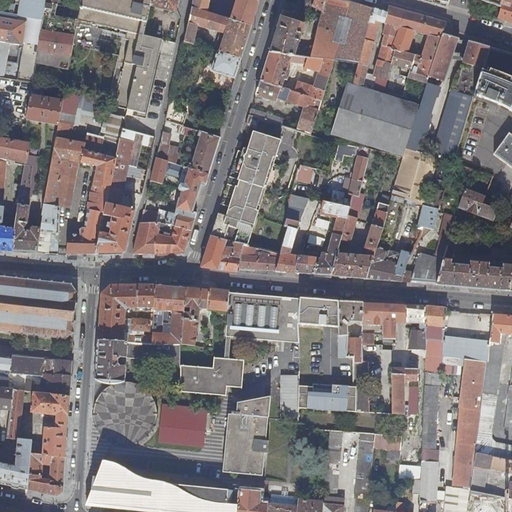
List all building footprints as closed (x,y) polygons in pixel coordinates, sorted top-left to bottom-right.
[(0,0),(0,16),(16,19),(17,14),(0,11),(0,0)] [(26,21),(22,46),(35,48),(33,63),(31,63),(29,78),(35,78),(37,63),(39,51),(42,32),(47,3),(47,0),(19,0),(17,14),(16,19),(26,21)] [(115,107),(128,110),(145,36),(151,6),(152,0),(81,0),(77,22),(77,24),(80,25),(81,21),(128,31),(127,32),(132,33),(130,41),(115,107)] [(152,0),(151,6),(174,11),(177,9),(179,0),(152,0)] [(219,52),(242,59),(260,0),(237,0),(231,19),(208,12),(211,0),(194,0),(185,41),(194,44),(198,26),(225,33),(219,52)] [(360,64),(374,9),(342,0),(315,0),(312,6),(313,7),(314,7),(323,13),(315,44),(312,58),(335,61),(360,64)] [(474,0),(483,3),(501,8),(502,6),(478,0),(474,0)] [(511,0),(503,0),(502,6),(501,8),(499,19),(504,20),(511,23),(511,0)] [(47,3),(42,32),(69,37),(71,21),(55,18),(57,4),(47,3)] [(410,70),(406,84),(411,85),(412,79),(413,79),(427,84),(429,76),(430,72),(425,71),(427,66),(432,67),(443,33),(446,22),(390,6),(388,13),(386,23),(384,32),(386,33),(397,38),(392,65),(410,70)] [(386,23),(388,13),(374,9),(360,64),(355,84),(363,86),(366,73),(379,25),(378,21),(386,23)] [(295,14),(283,10),(282,14),(282,15),(277,28),(278,28),(270,52),(295,55),(308,16),(295,13),(295,14)] [(22,46),(26,21),(16,19),(0,16),(0,77),(5,79),(11,44),(22,46)] [(42,32),(39,51),(72,57),(73,46),(77,24),(77,22),(71,21),(69,37),(42,32)] [(397,38),(386,33),(379,61),(392,65),(397,38)] [(430,72),(429,76),(445,81),(459,38),(443,33),(432,67),(430,72)] [(145,36),(128,110),(146,114),(163,40),(145,36)] [(454,93),(474,99),(489,47),(469,41),(464,61),(454,78),(450,92),(454,93)] [(312,58),(315,44),(309,47),(307,57),(312,58)] [(474,99),(473,100),(476,101),(478,96),(508,107),(511,109),(511,53),(489,47),(474,99)] [(39,51),(37,63),(69,71),(72,57),(39,51)] [(212,71),(236,79),(242,59),(219,52),(218,51),(212,71)] [(322,100),(335,61),(312,58),(307,57),(295,55),(270,52),(261,81),(283,88),(291,62),(307,63),(306,67),(320,71),(314,87),(298,82),(295,92),(322,100)] [(392,65),(379,61),(379,60),(374,76),(388,80),(392,65)] [(393,70),(388,89),(392,90),(392,88),(397,71),(393,70)] [(374,76),(366,73),(363,86),(385,92),(386,88),(388,80),(374,76)] [(408,98),(413,79),(412,79),(411,85),(406,84),(404,91),(402,97),(408,98)] [(311,136),(322,100),(295,92),(283,88),(261,81),(257,95),(277,102),(278,99),(281,100),(285,101),(288,100),(306,106),(298,131),(311,136)] [(404,158),(407,149),(416,119),(421,102),(408,98),(402,97),(385,92),(363,86),(355,84),(355,85),(349,83),(334,133),(371,150),(404,158)] [(426,122),(437,87),(427,84),(421,102),(416,119),(426,122)] [(417,152),(421,153),(441,88),(437,87),(426,122),(417,152)] [(386,88),(385,92),(402,97),(404,91),(392,88),(392,90),(388,89),(386,88)] [(153,92),(153,100),(161,101),(162,93),(153,92)] [(455,164),(455,163),(473,100),(474,99),(454,93),(434,158),(438,159),(455,164)] [(32,95),(28,120),(59,126),(60,123),(62,108),(64,101),(32,95)] [(177,125),(184,126),(187,113),(174,110),(176,100),(171,99),(166,122),(177,125)] [(78,111),(62,108),(60,123),(59,126),(57,139),(68,141),(73,142),(78,111)] [(285,119),(252,109),(250,116),(283,126),(285,119)] [(101,132),(112,135),(114,126),(122,128),(124,117),(105,113),(101,132)] [(283,126),(250,116),(247,126),(256,129),(255,132),(254,132),(248,149),(244,148),(243,152),(239,151),(222,205),(230,208),(227,216),(219,214),(212,237),(228,241),(235,242),(244,245),(249,246),(282,141),(281,140),(285,127),(283,126)] [(407,149),(417,152),(426,122),(416,119),(407,149)] [(124,130),(117,158),(105,217),(112,219),(110,231),(111,231),(110,236),(101,234),(97,255),(125,254),(127,252),(137,207),(135,206),(134,210),(120,206),(137,133),(124,130)] [(189,168),(209,175),(217,151),(221,139),(221,137),(201,131),(199,136),(201,137),(192,164),(190,164),(189,168)] [(163,133),(157,159),(164,161),(168,146),(167,146),(169,134),(163,133)] [(511,134),(510,133),(494,155),(511,167),(511,134)] [(0,158),(7,160),(26,164),(27,164),(28,156),(31,145),(0,138),(0,158)] [(51,233),(49,254),(56,254),(58,254),(61,206),(59,206),(68,160),(79,162),(99,166),(89,209),(87,209),(86,213),(88,213),(85,228),(84,228),(81,230),(81,235),(70,235),(67,255),(97,255),(101,234),(105,217),(117,158),(101,155),(104,143),(105,143),(106,142),(95,140),(92,153),(85,151),(86,144),(73,142),(68,141),(57,139),(42,216),(41,229),(40,232),(51,233)] [(359,196),(371,150),(339,145),(336,160),(343,162),(345,155),(353,158),(354,154),(359,156),(351,194),(334,190),(331,203),(325,201),(325,202),(350,208),(353,195),(360,197),(360,196),(359,196)] [(172,163),(177,165),(181,149),(168,146),(164,161),(168,162),(172,163)] [(426,205),(438,159),(434,158),(421,153),(417,152),(407,149),(404,158),(392,196),(367,279),(401,282),(404,272),(405,272),(407,268),(406,267),(413,252),(409,251),(420,224),(426,205)] [(21,191),(20,196),(31,198),(34,195),(40,158),(28,156),(27,164),(26,164),(22,185),(21,191)] [(157,159),(152,181),(163,184),(167,166),(168,162),(164,161),(157,159)] [(473,169),(455,163),(455,164),(438,159),(426,205),(445,210),(438,232),(442,232),(440,237),(429,256),(419,253),(419,254),(413,252),(406,267),(407,268),(405,272),(404,272),(401,282),(437,285),(444,260),(450,244),(450,243),(460,208),(466,189),(473,169)] [(59,206),(61,206),(71,208),(79,162),(68,160),(59,206)] [(0,251),(12,252),(16,230),(15,230),(8,229),(9,221),(7,218),(3,217),(4,207),(2,207),(3,201),(4,201),(6,163),(0,162),(0,251)] [(299,164),(294,181),(309,185),(313,168),(299,164)] [(177,226),(177,227),(192,230),(197,213),(193,212),(203,183),(206,184),(209,175),(189,168),(184,167),(179,183),(182,184),(181,184),(179,189),(181,191),(183,191),(181,199),(180,198),(175,214),(170,212),(169,217),(163,215),(162,216),(164,222),(164,224),(172,225),(177,226)] [(485,197),(466,189),(460,208),(468,211),(478,215),(494,220),(498,210),(482,204),(485,197)] [(332,276),(367,279),(392,196),(384,194),(381,204),(380,203),(373,225),(372,225),(365,249),(368,257),(346,255),(349,244),(351,244),(358,218),(354,217),(360,197),(353,195),(350,208),(347,219),(342,237),(332,276)] [(310,199),(293,195),(285,228),(288,229),(281,254),(277,271),(295,273),(299,257),(291,255),(300,222),(310,199)] [(16,230),(12,252),(38,253),(39,241),(40,232),(41,229),(34,228),(32,229),(31,232),(24,231),(24,229),(27,224),(30,206),(31,198),(20,196),(18,203),(15,230),(16,230)] [(347,219),(350,208),(325,202),(325,203),(322,214),(338,218),(338,217),(347,219)] [(145,210),(142,224),(157,224),(158,217),(159,213),(145,210)] [(165,237),(165,233),(163,233),(162,235),(160,235),(161,224),(164,224),(164,222),(162,216),(158,217),(157,224),(142,224),(134,254),(155,254),(157,243),(164,244),(165,238),(165,237)] [(112,219),(105,217),(101,234),(110,236),(111,231),(110,231),(112,219)] [(342,237),(347,219),(338,217),(338,218),(333,235),(342,237)] [(174,235),(171,234),(171,238),(174,238),(173,253),(184,252),(192,230),(177,227),(174,235)] [(171,238),(171,234),(165,233),(165,237),(165,238),(164,244),(157,243),(155,254),(158,254),(173,253),(174,238),(171,238)] [(314,275),(332,276),(342,237),(333,235),(328,255),(323,254),(321,259),(317,259),(314,275)] [(238,273),(239,268),(244,245),(235,242),(234,248),(226,248),(228,241),(212,237),(202,267),(238,273)] [(277,271),(281,254),(249,246),(244,245),(239,268),(277,271)] [(493,249),(492,257),(503,257),(504,250),(493,249)] [(295,273),(314,275),(317,259),(299,256),(299,257),(295,273)] [(452,261),(444,260),(437,285),(511,291),(511,265),(504,265),(504,269),(490,268),(490,264),(472,262),(471,267),(452,265),(452,261)] [(0,333),(0,334),(0,332),(10,333),(10,335),(12,335),(12,334),(22,335),(22,336),(24,336),(24,335),(34,336),(34,338),(36,338),(36,336),(46,337),(46,339),(48,339),(48,338),(57,339),(57,340),(59,340),(60,339),(65,340),(65,341),(67,340),(67,338),(73,335),(75,335),(75,333),(74,333),(75,323),(76,323),(76,321),(75,322),(77,305),(78,305),(78,303),(77,303),(78,294),(79,294),(78,292),(77,292),(73,286),(73,285),(72,284),(71,285),(66,285),(66,283),(64,283),(64,284),(54,283),(54,281),(52,281),(52,283),(42,282),(42,280),(40,280),(40,281),(30,280),(30,279),(28,278),(28,280),(18,279),(18,277),(16,277),(16,279),(7,278),(7,276),(5,276),(4,278),(0,277),(0,333)] [(102,295),(99,342),(129,343),(130,334),(133,334),(133,331),(150,332),(151,321),(126,320),(127,312),(130,309),(155,309),(157,287),(149,286),(112,286),(102,295)] [(182,346),(187,289),(157,287),(155,309),(155,315),(166,316),(166,312),(168,312),(168,314),(173,314),(172,335),(154,333),(154,337),(153,344),(173,345),(182,346)] [(210,291),(209,291),(187,289),(182,346),(185,346),(196,347),(200,322),(200,310),(210,311),(210,310),(211,306),(208,306),(210,291)] [(229,292),(229,291),(209,289),(209,291),(210,291),(208,306),(211,306),(210,310),(214,311),(227,312),(229,292)] [(225,338),(299,344),(299,342),(300,323),(301,299),(231,293),(229,292),(227,312),(225,338)] [(339,328),(339,302),(301,298),(301,299),(300,323),(316,325),(339,328)] [(363,323),(364,303),(339,302),(339,328),(339,336),(348,336),(349,325),(351,322),(363,323)] [(397,323),(406,323),(406,305),(396,305),(364,303),(363,323),(362,327),(365,328),(363,339),(363,345),(373,345),(373,337),(383,338),(382,341),(392,340),(392,343),(396,343),(397,323)] [(414,353),(426,359),(426,340),(426,307),(406,305),(406,323),(420,324),(420,331),(412,331),(409,350),(414,350),(414,353)] [(461,376),(464,377),(486,379),(488,362),(440,357),(443,336),(447,309),(426,307),(426,340),(426,359),(425,372),(441,374),(456,376),(461,376)] [(488,362),(486,379),(482,412),(476,453),(511,460),(511,446),(496,444),(492,438),(498,395),(497,395),(504,345),(505,345),(506,335),(511,335),(511,316),(494,315),(491,341),(488,362)] [(313,385),(299,385),(299,410),(357,412),(358,387),(354,387),(354,358),(347,358),(348,339),(348,336),(339,336),(339,358),(353,359),(353,383),(313,382),(313,385)] [(440,357),(488,362),(491,341),(443,336),(440,357)] [(357,412),(370,413),(369,368),(369,362),(363,362),(363,345),(363,339),(348,339),(347,358),(354,358),(354,387),(358,387),(357,412)] [(99,342),(96,380),(126,382),(128,359),(182,363),(182,346),(173,345),(153,344),(142,344),(136,343),(129,343),(99,342)] [(0,388),(10,390),(11,380),(0,378),(0,372),(11,374),(13,357),(0,355),(0,388)] [(73,362),(13,357),(11,374),(43,377),(42,386),(41,394),(70,398),(72,368),(73,362)] [(182,367),(181,386),(181,392),(219,395),(223,360),(214,359),(214,370),(182,367)] [(223,360),(219,395),(227,396),(227,387),(243,388),(245,361),(223,360)] [(393,415),(403,415),(403,414),(405,414),(404,382),(418,382),(418,369),(392,369),(393,415)] [(420,495),(419,511),(427,511),(428,501),(437,501),(438,463),(435,463),(441,374),(425,372),(421,467),(421,481),(420,495)] [(460,409),(461,409),(482,412),(486,379),(464,377),(460,409)] [(94,412),(94,418),(95,422),(97,427),(100,431),(105,437),(109,441),(113,443),(118,445),(122,445),(127,445),(131,445),(137,443),(140,442),(147,437),(150,434),(154,427),(156,424),(157,420),(157,416),(157,412),(156,407),(155,402),(150,395),(147,391),(144,388),(139,386),(134,384),(130,383),(125,383),(126,382),(96,380),(103,384),(107,385),(113,386),(107,388),(102,393),(100,396),(96,402),(95,406),(94,412)] [(26,381),(25,392),(29,392),(34,393),(41,394),(42,386),(34,385),(34,382),(26,381)] [(10,390),(0,388),(0,410),(2,410),(1,419),(10,419),(13,390),(10,390)] [(410,388),(409,415),(417,415),(418,388),(410,388)] [(25,392),(13,390),(10,419),(8,439),(19,440),(20,440),(25,395),(29,396),(29,392),(25,392)] [(66,458),(70,398),(41,394),(34,393),(32,413),(56,416),(56,428),(53,428),(53,424),(45,424),(43,455),(66,458)] [(238,407),(269,409),(271,397),(256,400),(256,405),(238,404),(238,407)] [(163,406),(161,421),(170,421),(170,418),(181,418),(181,407),(163,406)] [(170,421),(161,421),(159,443),(205,447),(208,410),(181,407),(181,418),(170,418),(170,421)] [(268,418),(269,409),(238,407),(238,413),(240,413),(240,416),(266,418),(268,418)] [(461,409),(453,487),(471,489),(476,453),(482,412),(461,409)] [(240,413),(238,413),(233,413),(232,415),(231,415),(231,416),(233,416),(231,427),(230,426),(230,428),(231,428),(230,438),(229,438),(229,439),(230,439),(229,449),(228,450),(228,451),(229,451),(229,456),(228,461),(227,461),(227,462),(228,462),(227,472),(226,472),(226,473),(260,477),(260,475),(259,475),(260,465),(261,465),(261,464),(260,464),(261,453),(268,454),(268,449),(268,445),(269,442),(262,441),(264,431),(264,430),(265,419),(266,419),(266,418),(240,416),(240,413)] [(337,499),(343,432),(330,431),(324,498),(337,499)] [(356,511),(368,511),(374,450),(375,435),(362,434),(355,500),(357,500),(356,511)] [(400,466),(403,437),(375,435),(374,450),(388,451),(386,478),(399,479),(400,466)] [(0,484),(28,491),(32,454),(32,446),(33,441),(20,440),(19,440),(17,467),(0,463),(0,484)] [(32,446),(32,454),(41,455),(41,447),(32,446)] [(471,489),(470,492),(484,494),(488,468),(511,473),(511,482),(508,499),(511,499),(511,460),(476,453),(471,489)] [(64,485),(66,458),(43,455),(41,455),(32,454),(28,491),(43,494),(57,497),(63,492),(64,485)] [(103,463),(99,474),(108,474),(108,472),(127,474),(124,471),(114,466),(108,465),(103,463)] [(413,481),(421,481),(421,467),(400,466),(399,479),(399,480),(413,481)] [(88,504),(166,511),(185,511),(187,487),(155,483),(151,483),(138,479),(134,477),(127,474),(108,472),(108,474),(99,474),(89,500),(88,504)] [(412,495),(420,495),(421,481),(413,481),(412,495)] [(185,511),(237,511),(240,492),(230,491),(187,487),(185,511)] [(446,487),(443,511),(455,511),(456,511),(457,511),(467,511),(470,492),(471,489),(453,487),(446,487)] [(322,511),(323,505),(324,498),(317,497),(317,500),(321,500),(321,503),(300,501),(300,502),(298,502),(299,496),(289,495),(282,494),(282,495),(272,493),(272,500),(270,500),(270,499),(261,498),(261,492),(240,490),(240,492),(237,511),(322,511)] [(322,511),(343,511),(344,507),(345,500),(337,499),(324,498),(323,505),(322,511)] [(396,505),(397,504),(388,503),(386,511),(396,511),(397,505),(396,505)] [(400,511),(401,511),(404,511),(405,503),(397,503),(397,504),(396,505),(397,505),(396,511),(400,511)]
